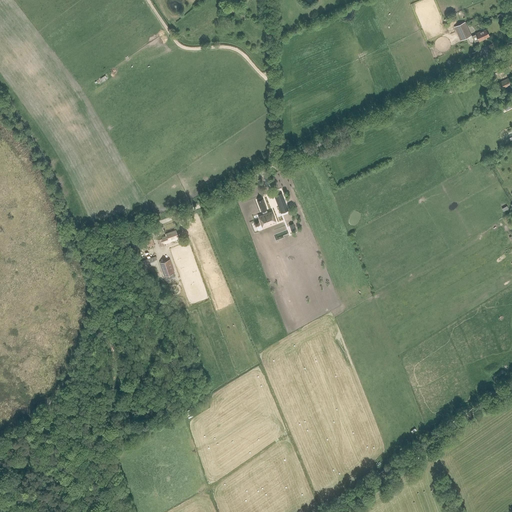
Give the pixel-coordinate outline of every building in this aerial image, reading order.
[(460,41),(472,36),(465,22),(454,27),(460,41)] [(475,43),(479,41),(479,42),(486,38),(490,36),(486,29),(483,31),(483,30),(475,34),(476,34),(472,36),(475,43)] [(471,59),(480,57),(479,51),(469,53),(471,59)] [(511,59),(497,66),(501,74),(511,68),(511,59)] [(497,92),(511,85),(508,78),(494,85),(497,92)] [(262,198),(256,201),(259,209),(260,208),(263,216),(259,218),(263,228),(263,227),(262,225),(269,222),(270,225),(276,222),(271,210),(270,211),(270,212),(267,213),(265,206),(266,206),(262,198)] [(277,202),(281,213),(289,210),(284,200),(277,202)] [(293,220),(279,224),(282,233),(296,229),(293,220)] [(162,237),(162,239),(158,240),(160,248),(165,246),(165,244),(179,239),(176,230),(165,234),(166,236),(162,237)] [(146,237),(148,246),(154,244),(152,236),(146,237)] [(153,257),(142,261),(146,270),(150,268),(148,264),(155,261),(153,257)] [(165,276),(174,273),(170,260),(161,263),(165,276)]
